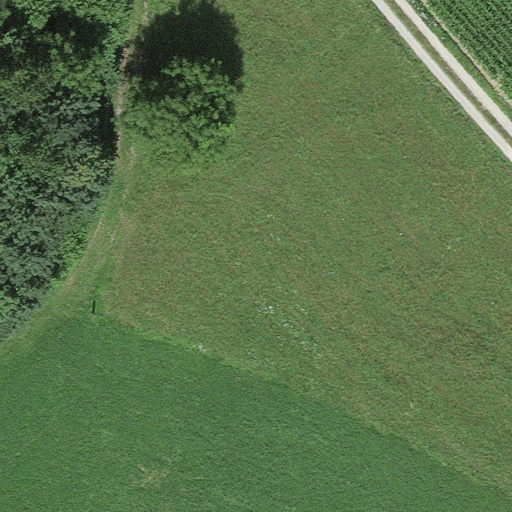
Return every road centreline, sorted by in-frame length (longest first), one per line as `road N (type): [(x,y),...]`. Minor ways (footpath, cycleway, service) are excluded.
road 1 (track): [(23,349),(97,243),(121,166),(136,0)]
road 2 (track): [(388,0),(511,139)]
